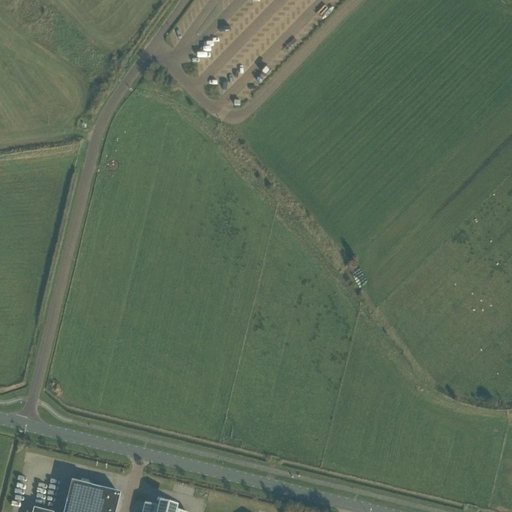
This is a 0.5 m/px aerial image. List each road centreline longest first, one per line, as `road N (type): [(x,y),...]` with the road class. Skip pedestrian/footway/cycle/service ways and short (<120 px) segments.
road 1 (unclassified): [(27,427),(98,133),(186,0)]
road 2 (secondary): [(375,511),(27,427)]
